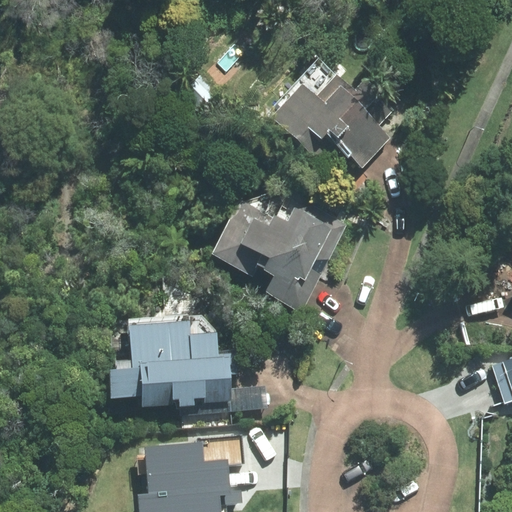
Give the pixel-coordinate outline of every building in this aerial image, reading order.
[(317,134),(359,171),(388,140),(360,114),(367,107),(331,75),(309,99),(295,87),(265,120),(300,152),(317,134)] [(278,225),(231,201),(202,259),(260,289),(256,295),(298,317),(344,229),(305,209),(285,211),(278,225)] [(193,318),(121,324),(124,362),(102,374),(104,400),(134,398),(135,411),(229,402),(231,420),(265,417),(262,388),(226,391),(223,356),(211,357),(209,336),(193,318)] [(511,360),(490,367),(502,405),(511,401),(511,360)] [(511,431),(500,435),(511,471),(511,431)] [(225,497),(222,463),(196,465),(194,449),(178,451),(177,446),(138,449),(142,494),(132,495),(133,511),(215,511),(214,497),(225,497)]
